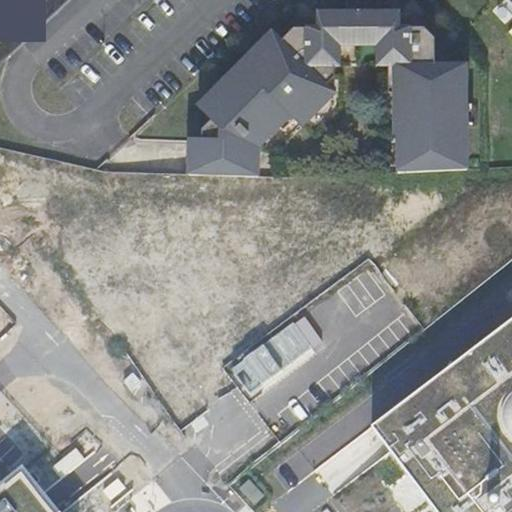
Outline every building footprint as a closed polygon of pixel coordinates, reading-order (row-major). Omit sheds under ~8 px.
[(275,33),(198,105),(211,119),(201,128),(201,139),(189,138),(187,172),(250,175),(251,153),(257,147),(291,116),(302,128),(336,96),(328,88),(336,80),(335,68),(340,68),(339,46),(339,40),(378,38),(378,44),(379,66),(395,65),(399,134),(402,134),(408,134),(409,171),(472,168),(467,63),(451,64),(450,53),(427,23),(425,24),(425,12),(413,12),(413,16),(403,17),(402,10),(321,13),(321,21),(310,21),(310,17),(298,18),(298,22),(296,22),(279,37),(275,33)] [(510,511),(511,322),(373,428),(382,439),(436,511),(510,511)] [(302,326),(252,363),(289,412),(338,374),(302,326)] [(243,489),(261,510),(286,489),(268,468),(243,489)] [(0,511),(51,511),(18,472),(0,486),(0,511)]
